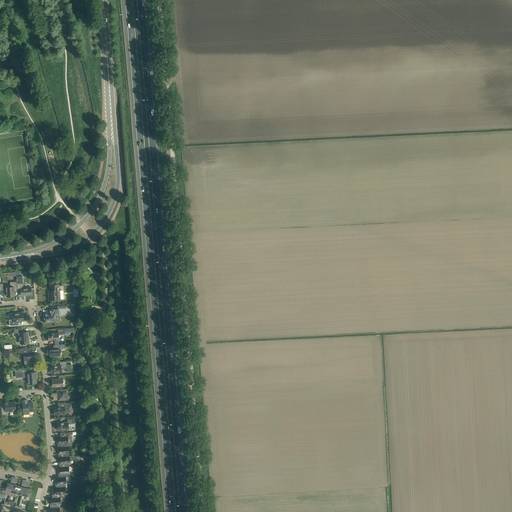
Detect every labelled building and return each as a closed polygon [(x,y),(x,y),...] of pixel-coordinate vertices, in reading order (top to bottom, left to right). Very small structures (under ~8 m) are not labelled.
[(62,280),(58,280),(58,284),(50,285),(51,292),(48,293),(49,300),(52,300),(53,300),(59,299),(59,295),(60,295),(59,285),(65,284),(65,280),(62,280)] [(14,291),(17,291),(17,283),(17,281),(10,282),(11,287),(6,287),(7,293),(6,293),(6,294),(7,294),(7,296),(14,296),(14,291)] [(23,288),(22,282),(17,283),(17,291),(18,292),(21,291),(21,295),(32,294),(31,287),(23,288)] [(54,312),(54,309),(49,309),(50,312),(43,313),(44,323),(56,321),(55,312),(54,312)] [(17,321),(23,321),(23,312),(13,313),(13,319),(9,320),(10,326),(17,325),(17,321)] [(25,343),(25,344),(26,344),(28,344),(28,343),(29,342),(28,332),(23,332),(22,328),(14,329),(14,333),(18,333),(18,338),(19,338),(20,344),(25,343)] [(59,340),(59,335),(59,334),(65,334),(64,329),(58,330),(58,333),(48,333),(48,341),(59,340)] [(60,356),(60,349),(60,348),(65,347),(65,344),(58,344),(53,345),(55,345),(55,348),(49,349),(50,357),(60,356)] [(30,348),(20,348),(18,349),(18,356),(24,355),(25,364),(36,363),(35,353),(30,353),(30,348)] [(61,367),(66,367),(67,372),(72,371),(71,364),(68,364),(68,361),(66,362),(66,361),(60,362),(60,365),(51,366),(51,373),(61,372),(61,367)] [(16,370),(16,377),(21,377),(28,376),(28,383),(28,384),(37,383),(36,383),(36,376),(37,376),(37,372),(29,372),(29,369),(14,370),(16,370)] [(52,379),(52,387),(63,386),(62,380),(65,379),(64,375),(59,375),(59,378),(52,379)] [(68,389),(58,389),(58,392),(53,393),(53,400),(59,400),(67,400),(67,393),(68,393),(68,389)] [(22,400),(23,412),(24,414),(29,414),(29,412),(33,411),(33,402),(27,403),(27,400),(22,400)] [(16,410),(15,401),(10,402),(10,401),(5,402),(5,405),(1,406),(1,403),(2,415),(6,415),(6,411),(16,410)] [(69,412),(69,409),(70,408),(78,407),(78,402),(64,403),(64,406),(54,407),(55,415),(65,414),(68,413),(69,412)] [(57,423),(58,430),(68,429),(68,424),(74,423),(74,418),(67,418),(68,422),(57,423)] [(58,447),(60,447),(69,446),(68,438),(71,438),(72,437),(71,432),(60,433),(60,436),(58,437),(59,437),(59,441),(57,441),(58,447)] [(69,456),(69,446),(60,447),(60,450),(58,451),(59,457),(60,457),(69,456)] [(70,463),(70,459),(71,459),(72,460),(73,460),(76,460),(76,456),(69,456),(60,457),(61,461),(59,461),(59,467),(60,467),(69,466),(69,467),(70,467),(69,463),(70,463)] [(69,473),(69,467),(69,466),(60,467),(60,471),(58,471),(59,477),(66,477),(69,477),(68,473),(69,473)] [(66,483),(66,477),(59,477),(57,477),(57,478),(57,477),(57,481),(55,481),(56,488),(65,487),(66,487),(70,486),(70,483),(66,483)] [(10,495),(13,482),(12,481),(11,483),(7,482),(6,488),(5,490),(4,494),(10,495)] [(16,493),(18,485),(15,484),(15,482),(13,482),(10,495),(15,497),(16,493)] [(22,495),(24,485),(23,484),(22,486),(18,485),(16,493),(22,495)] [(30,497),(32,489),(26,487),(26,485),(24,485),(22,495),(30,497)] [(66,494),(65,487),(56,488),(56,491),(55,491),(55,494),(52,494),(52,498),(55,497),(55,498),(60,497),(69,497),(69,493),(66,494)] [(61,504),(60,497),(55,498),(55,497),(52,498),(51,498),(52,502),(50,502),(50,508),(51,508),(59,507),(59,504),(61,504)]
